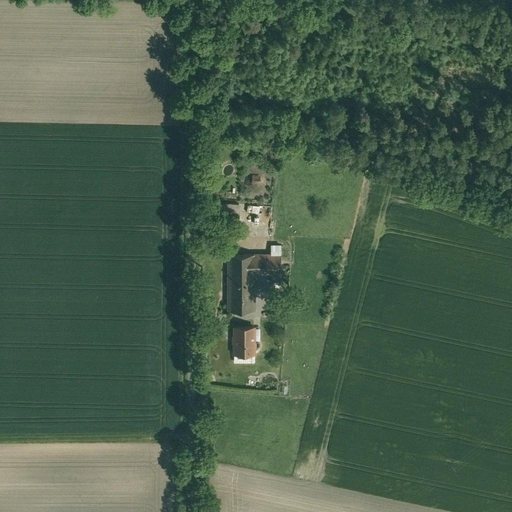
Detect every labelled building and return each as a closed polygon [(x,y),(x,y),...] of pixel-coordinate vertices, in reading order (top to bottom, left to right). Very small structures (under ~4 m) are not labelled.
[(243,215),(242,201),(221,202),(222,216),(243,215)] [(281,244),(271,244),(271,253),(281,253),(281,244)] [(254,253),(229,253),(229,274),(239,274),(254,274),(254,272),(254,253)] [(271,253),(254,253),(254,272),(271,272),(281,272),(281,253),(271,253)] [(281,272),(271,272),(271,281),(280,281),(281,272)] [(254,274),(239,274),(229,274),(229,308),(254,308),(254,274)] [(254,326),(235,326),(235,352),(254,352),(254,348),(255,347),(255,341),(254,340),(254,326)]
